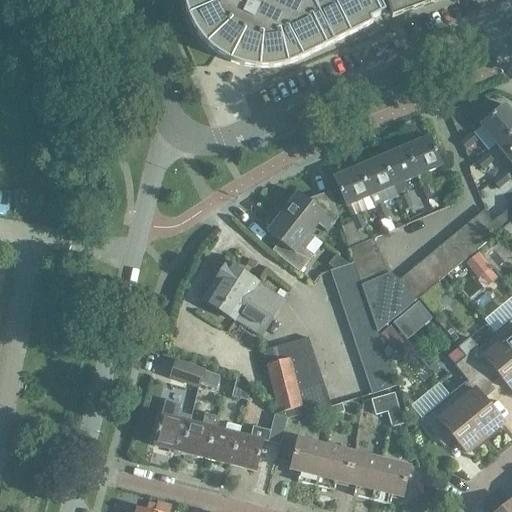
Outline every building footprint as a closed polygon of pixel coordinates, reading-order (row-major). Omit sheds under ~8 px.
[(183,0),(185,9),(188,17),(190,24),(194,31),(197,36),(202,42),(207,48),(213,53),(216,55),(222,47),(246,50),(247,56),(254,64),(258,64),(261,65),(264,66),(269,66),(273,65),(279,64),(286,62),(294,59),(301,56),(385,14),(377,0),(183,0)] [(383,0),(391,20),(448,0),(383,0)] [(497,147),(511,133),(511,115),(504,106),(480,126),(497,147)] [(511,165),(511,133),(497,147),(511,165)] [(466,152),(477,143),(470,134),(459,143),(466,152)] [(405,148),(417,178),(441,167),(429,138),(405,148)] [(417,178),(405,148),(381,158),(394,188),(417,178)] [(486,154),(476,163),(482,171),(493,162),(486,154)] [(398,197),(394,188),(381,158),(358,168),(370,198),(375,209),(384,205),(383,203),(398,197)] [(511,166),(493,182),(499,190),(511,179),(511,166)] [(370,198),(358,168),(334,179),(346,208),(370,198)] [(436,198),(431,185),(422,188),(427,202),(436,198)] [(282,213),(310,235),(318,225),(328,232),(339,219),(338,217),(328,193),(317,198),(319,201),(314,207),(297,194),(282,213)] [(413,208),(408,194),(398,198),(403,211),(413,208)] [(389,218),(384,205),(375,209),(379,222),(389,218)] [(276,256),(299,274),(313,256),(305,250),(314,239),(310,236),(310,235),(282,213),(278,210),(265,225),(270,229),(267,233),(284,247),(276,256)] [(496,235),(490,223),(485,211),(470,223),(487,243),(496,235)] [(366,229),(361,215),(351,218),(356,232),(366,229)] [(511,222),(502,230),(511,242),(511,222)] [(487,243),(470,223),(460,231),(477,251),(487,243)] [(477,251),(460,231),(450,240),(466,260),(477,251)] [(353,263),(378,252),(373,240),(349,251),(353,263)] [(440,248),(456,268),(466,260),(450,240),(440,248)] [(429,256),(446,276),(456,268),(440,248),(429,256)] [(378,252),(353,263),(357,274),(357,275),(383,264),(378,252)] [(477,255),(466,264),(478,280),(489,271),(477,255)] [(419,265),(436,285),(446,276),(429,256),(419,265)] [(330,271),(334,282),(357,274),(353,263),(330,271)] [(217,279),(202,302),(235,322),(235,321),(260,338),(285,303),(258,285),(226,264),(224,268),(218,265),(212,275),(217,279)] [(383,264),(357,275),(361,286),(361,287),(388,275),(383,264)] [(409,273),(426,293),(436,285),(419,265),(409,273)] [(426,293),(409,273),(402,279),(399,281),(416,301),(426,293)] [(337,293),(361,286),(357,275),(357,274),(334,282),(337,293)] [(388,275),(361,287),(364,297),(368,308),(372,320),(376,331),(377,334),(416,301),(399,281),(402,279),(388,276),(388,275)] [(364,297),(361,287),(361,286),(337,293),(341,305),(364,297)] [(345,316),(368,308),(364,297),(341,305),(345,316)] [(432,320),(418,304),(393,324),(407,341),(432,320)] [(349,327),(372,320),(368,308),(345,316),(349,327)] [(511,319),(494,334),(511,355),(511,319)] [(353,339),(376,331),(372,320),(349,327),(353,339)] [(405,344),(391,327),(380,336),(394,353),(405,344)] [(380,342),(377,334),(376,331),(353,339),(356,350),(380,342)] [(465,358),(481,377),(491,368),(511,391),(511,390),(511,355),(494,334),(465,358)] [(289,357),(312,351),(307,339),(286,345),(289,357)] [(360,362),(384,354),(380,342),(356,350),(360,362)] [(292,368),(289,357),(286,345),(263,352),(266,366),(280,418),(286,420),(304,415),(301,403),(298,392),(295,380),(292,368)] [(312,351),(289,357),(292,368),(316,362),(312,351)] [(364,373),(388,365),(384,354),(360,362),(364,373)] [(449,397),(486,442),(499,431),(497,429),(502,424),(470,385),(481,377),(465,358),(453,367),(466,382),(449,397)] [(198,390),(200,385),(205,372),(205,371),(175,361),(175,363),(170,380),(198,390)] [(316,362),(292,368),(295,380),(320,374),(316,362)] [(368,384),(392,376),(388,365),(364,373),(368,384)] [(205,372),(200,385),(216,390),(220,377),(205,372)] [(320,374),(295,380),(298,392),(324,385),(320,374)] [(392,376),(368,384),(372,396),(396,388),(392,376)] [(249,391),(236,379),(232,398),(247,402),(249,391)] [(324,385),(298,392),(301,403),(327,397),(324,385)] [(382,397),(387,413),(391,428),(403,425),(394,394),(382,397)] [(327,397),(301,403),(304,415),(331,407),(327,397)] [(387,413),(382,397),(371,401),(375,417),(387,413)] [(486,442),(449,397),(420,421),(435,440),(446,431),(465,454),(471,450),(473,452),(486,442)] [(177,420),(180,406),(165,402),(153,447),(181,455),(189,424),(177,420)] [(342,405),(330,409),(332,417),(344,413),(342,405)] [(321,420),(332,417),(330,409),(318,412),(321,420)] [(206,461),(214,430),(217,417),(204,414),(201,426),(189,424),(181,455),(206,461)] [(286,420),(280,418),(274,417),(270,432),(253,428),(250,439),(238,436),(230,467),(255,473),(263,442),(280,446),(286,420)] [(214,430),(206,461),(230,467),(238,436),(240,428),(227,424),(225,433),(214,430)] [(315,488),(326,447),(297,440),(289,472),(299,474),(297,484),(315,488)] [(326,447),(315,488),(334,493),(336,484),(346,486),(354,454),(326,447)] [(354,454),(346,486),(355,488),(353,498),(371,502),(382,461),(354,454)] [(382,461),(371,502),(390,507),(392,498),(402,500),(410,468),(382,461)] [(511,511),(511,504),(511,503),(499,511),(511,511)]
